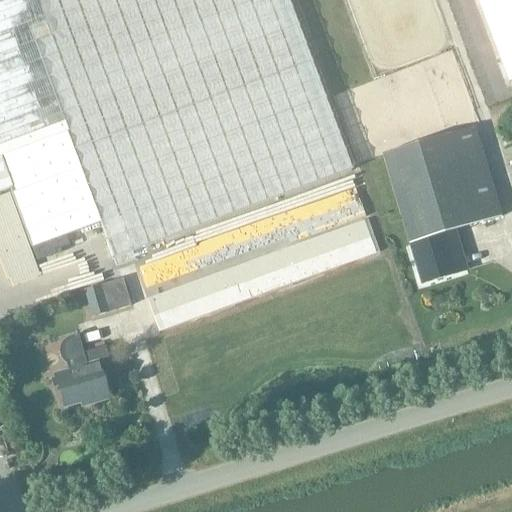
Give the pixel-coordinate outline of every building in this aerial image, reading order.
[(287,0),(0,0),(0,193),(10,189),(32,249),(100,224),(117,268),(135,261),(132,253),(352,171),(287,0)] [(511,0),(477,0),(509,83),(511,82),(511,0)] [(511,146),(511,111),(510,105),(491,112),(505,149),(511,146)] [(475,129),(383,157),(409,245),(455,231),(462,229),(501,217),(475,129)] [(421,284),(421,285),(457,274),(451,257),(462,253),(455,231),(409,245),(421,284)] [(84,291),(92,318),(108,313),(100,287),(84,291)] [(99,368),(110,365),(105,348),(83,355),(78,336),(77,337),(77,338),(70,340),(68,341),(66,342),(64,344),(63,346),(62,348),(62,350),(61,352),(61,354),(62,355),(62,358),(63,360),(65,361),(66,363),(68,364),(70,372),(55,376),(64,408),(90,401),(91,405),(109,400),(99,368)]
